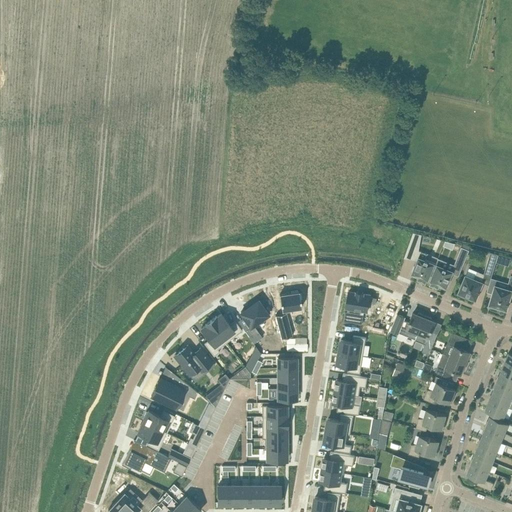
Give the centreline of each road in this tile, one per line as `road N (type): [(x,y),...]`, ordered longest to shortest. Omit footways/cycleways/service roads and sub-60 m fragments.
road 1 (residential): [(88,511),(127,386),(169,328),(234,283),(287,269),(336,269)]
road 2 (residential): [(294,511),(336,269)]
road 3 (residential): [(442,488),(497,328)]
